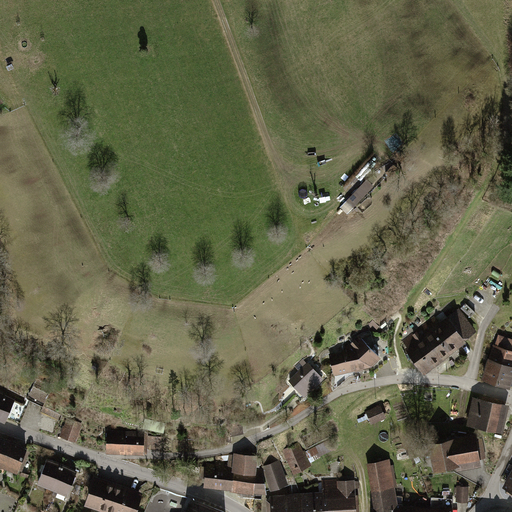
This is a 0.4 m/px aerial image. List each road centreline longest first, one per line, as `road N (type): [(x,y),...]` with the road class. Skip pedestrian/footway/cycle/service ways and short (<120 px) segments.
road 1 (residential): [(511,393),(433,377),(380,381),(336,392),(230,448),(100,459)]
road 2 (track): [(216,0),(282,178),(300,187),(340,173)]
road 3 (residential): [(100,459),(242,511)]
